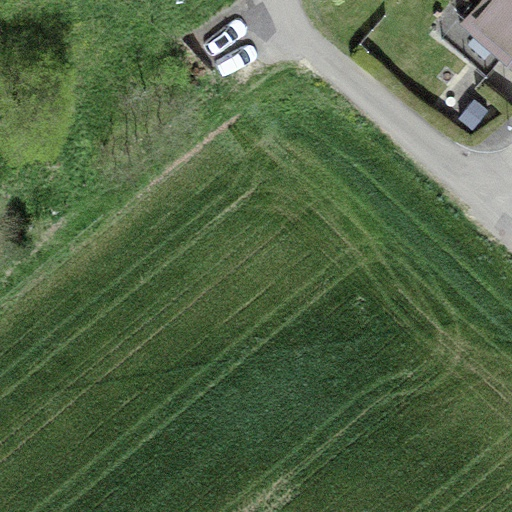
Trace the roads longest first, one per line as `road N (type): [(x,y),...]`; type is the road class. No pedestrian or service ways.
road 1 (track): [(0,282),(199,114),(279,13)]
road 2 (residential): [(498,204),(289,29),(277,0)]
